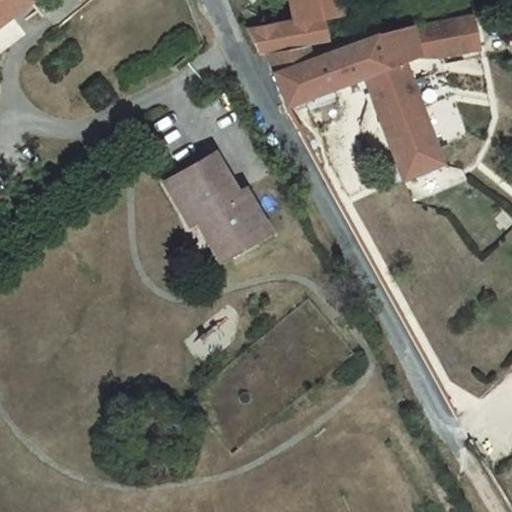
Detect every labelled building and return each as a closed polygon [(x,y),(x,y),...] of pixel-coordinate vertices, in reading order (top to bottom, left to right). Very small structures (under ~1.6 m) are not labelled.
[(0,0),(0,18),(17,8),(22,15),(31,7),(25,0),(0,0)] [(296,0),(301,23),(328,18),(347,14),(343,0),(296,0)] [(318,61),(313,48),(272,55),(288,101),(292,107),(370,78),(387,122),(386,123),(407,181),(447,164),(410,64),(425,58),(422,44),(439,42),(444,58),(486,50),(480,17),(418,29),(417,28),(382,36),(318,61)] [(255,32),(266,55),(332,43),(328,18),(301,23),(255,32)] [(439,42),(422,44),(425,58),(444,58),(439,42)] [(214,154),(165,181),(194,230),(201,225),(225,266),(273,241),(245,191),(239,196),(214,154)]
